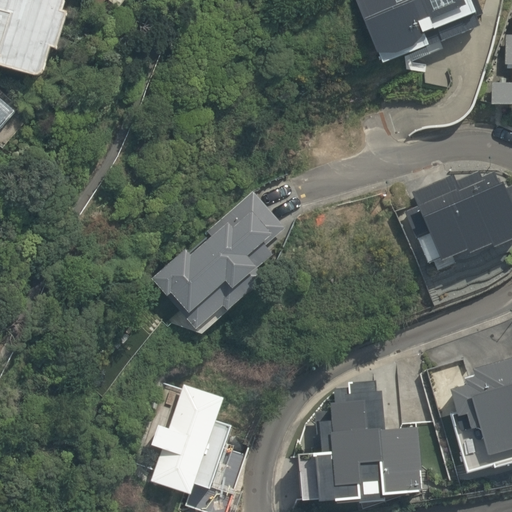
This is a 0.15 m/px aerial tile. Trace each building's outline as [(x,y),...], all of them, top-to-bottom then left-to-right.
[(74,55),(84,17),(79,15),(82,0),(0,0),(0,54),(9,57),(7,66),(62,80),(69,53),(74,55)] [(469,0),(417,0),(426,22),(419,25),(423,36),(419,37),(426,57),(443,50),(440,43),(480,28),(469,0)] [(511,36),(505,36),(505,66),(511,66),(511,77),(511,84),(492,84),(491,106),(511,107),(511,113),(511,36)] [(0,141),(23,114),(0,94),(0,141)] [(511,196),(505,177),(413,209),(433,267),(511,239),(511,196)] [(281,264),(302,244),(287,229),(266,248),(281,264)] [(494,469),(511,463),(511,354),(459,369),(461,376),(458,384),(446,387),(453,414),(442,417),(455,465),(463,463),(466,474),(494,466),(494,469)] [(371,494),(396,494),(395,428),(385,428),(385,404),(331,404),(331,450),(312,450),(312,501),(350,501),(371,501),(371,494)]
